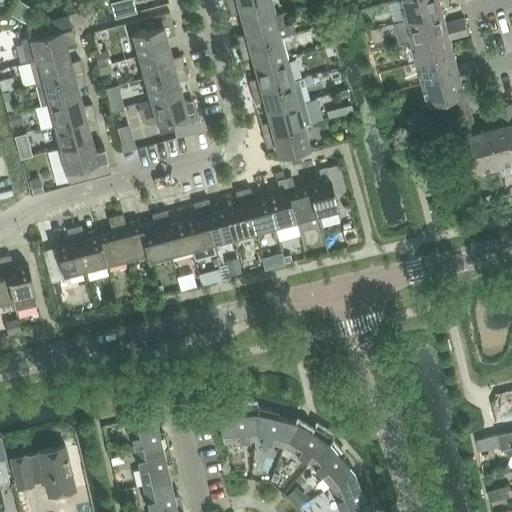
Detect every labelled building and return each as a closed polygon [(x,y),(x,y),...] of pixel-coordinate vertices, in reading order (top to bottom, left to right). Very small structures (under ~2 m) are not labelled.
[(20,0),(12,15),(27,23),(35,9),(20,0)] [(133,0),(124,0),(128,14),(136,12),(133,0)] [(273,7),(271,0),(239,0),(227,3),(230,15),(241,12),(244,14),(246,22),(273,14),(271,7),(273,7)] [(442,10),(439,0),(399,0),(405,20),(442,10)] [(102,7),(90,11),(94,23),(105,20),(102,7)] [(411,41),(448,30),(442,10),(405,20),(411,41)] [(138,55),(165,48),(163,40),(165,37),(175,34),(169,11),(144,18),(147,29),(132,33),(133,36),(131,37),(136,57),(139,56),(138,55)] [(239,47),(281,36),(295,32),(292,23),(285,25),(281,14),(276,15),(275,13),(273,14),(246,22),(249,30),(246,33),(236,36),(239,47)] [(26,26),(35,60),(37,60),(37,59),(64,52),(62,44),(64,41),(74,38),(68,15),(26,26)] [(294,20),(295,32),(315,29),(313,18),(294,20)] [(454,29),(466,25),(464,18),(452,21),(454,29)] [(466,25),(454,29),(456,36),(468,33),(466,25)] [(417,61),(454,51),(448,30),(411,41),(417,61)] [(285,51),(281,36),(239,47),(242,59),(253,56),(256,58),(258,66),(285,59),(285,58),(283,51),(285,51)] [(138,63),(142,78),(184,67),(181,55),(171,58),(167,56),(165,48),(138,55),(139,56),(140,63),(138,63)] [(99,53),(97,54),(101,66),(111,63),(108,51),(99,53)] [(422,82),(459,72),(454,51),(417,61),(422,82)] [(37,60),(35,60),(29,62),(35,83),(83,70),(80,59),(70,62),(66,60),(64,52),(37,59),(37,60)] [(287,57),(285,58),(285,59),(258,66),(260,74),(258,77),(248,80),(251,91),(293,80),(287,57)] [(465,70),(477,67),(475,59),(463,63),(465,70)] [(110,65),(101,67),(102,71),(103,75),(113,73),(110,65)] [(148,92),(150,99),(177,92),(175,84),(177,81),(187,78),(184,67),(142,78),(146,93),(148,92)] [(477,67),(465,70),(467,78),(479,75),(477,67)] [(83,70),(35,83),(41,105),(49,103),(76,96),(74,88),(76,85),(86,82),(83,70)] [(459,72),(422,82),(428,104),(465,94),(459,72)] [(12,77),(0,80),(0,84),(2,92),(15,89),(12,77)] [(268,102),(270,110),(309,99),(303,77),(293,80),(251,91),(254,103),(264,100),(268,102)] [(117,84),(106,87),(108,96),(119,92),(117,84)] [(9,91),(2,93),(6,109),(13,107),(9,91)] [(152,123),(157,122),(171,118),(174,129),(199,122),(193,99),(183,102),(179,100),(177,92),(150,99),(148,100),(136,103),(139,117),(141,120),(143,122),(146,123),(149,124),(152,123)] [(82,106),(78,104),(76,96),(49,103),(51,110),(49,111),(53,126),(95,114),(92,103),(82,106)] [(119,97),(110,100),(112,109),(122,106),(119,97)] [(276,132),(305,124),(315,121),(309,99),(270,110),(272,118),(270,121),(260,124),(263,135),(276,132)] [(509,116),(505,104),(498,106),(501,118),(509,116)] [(345,105),(327,110),(329,117),(347,112),(345,105)] [(471,114),(470,109),(462,112),(463,116),(466,128),(474,126),(471,114)] [(20,112),(8,114),(11,125),(23,122),(20,112)] [(88,129),(98,126),(95,114),(53,126),(57,140),(59,140),(61,147),(88,140),(86,132),(88,129)] [(406,118),(394,122),(399,135),(411,130),(406,118)] [(499,165),(511,161),(511,129),(510,122),(489,128),(499,165)] [(307,139),(309,139),(305,124),(276,132),(263,135),(266,147),(276,144),(280,146),(282,155),(309,147),(307,139)] [(499,165),(489,128),(468,134),(478,171),(499,165)] [(137,130),(123,134),(127,149),(141,145),(137,130)] [(31,154),(26,137),(15,140),(20,157),(31,154)] [(61,147),(59,147),(68,181),(110,170),(104,147),(93,150),(90,148),(88,140),(61,147)] [(474,165),(468,166),(470,176),(477,174),(474,165)] [(322,183),(309,186),(317,217),(339,211),(327,166),(319,169),(322,183)] [(282,170),(275,172),(277,180),(284,178),(282,170)] [(291,176),(284,178),(296,223),(317,217),(309,186),(295,190),(291,176)] [(39,177),(29,180),(33,193),(43,190),(39,177)] [(281,194),(267,198),(275,229),(296,223),(284,178),(277,180),(281,194)] [(435,182),(439,196),(450,193),(446,179),(435,182)] [(253,201),(250,187),(243,189),(255,234),(275,229),(267,198),(253,201)] [(255,234),(243,189),(235,191),(239,205),(225,209),(234,240),(255,234)] [(201,201),(213,246),(234,240),(225,209),(212,213),(208,199),(201,201)] [(184,220),(192,251),(213,246),(201,201),(194,202),(198,216),(184,220)] [(159,212),(171,257),(192,251),(184,220),(170,224),(166,210),(159,212)] [(156,228),(144,231),(142,231),(148,255),(147,255),(149,263),(171,257),(159,212),(152,214),(156,228)] [(148,255),(142,231),(144,231),(141,223),(126,227),(123,213),(115,215),(127,260),(147,255),(148,255)] [(112,231),(98,235),(107,266),(127,260),(115,215),(108,217),(112,231)] [(81,225),(74,227),(86,272),(107,266),(98,235),(85,239),(81,225)] [(64,278),(86,272),(74,227),(67,229),(70,243),(56,247),(64,278)] [(348,228),(344,234),(347,246),(358,243),(354,227),(348,228)] [(56,247),(43,250),(51,281),(64,278),(56,247)] [(15,309),(37,304),(28,265),(13,269),(10,255),(3,256),(13,302),(15,309)] [(0,304),(13,302),(3,256),(0,256),(0,304)] [(237,258),(226,261),(227,265),(230,276),(241,273),(237,258)] [(180,263),(183,277),(201,274),(198,259),(180,263)] [(17,318),(5,321),(8,334),(20,331),(17,318)] [(257,405),(244,407),(245,412),(217,414),(224,442),(255,439),(257,405)] [(257,405),(255,439),(284,446),(295,421),(269,414),(270,409),(257,405)] [(168,444),(166,436),(161,437),(155,413),(128,420),(135,452),(168,444)] [(295,421),(284,446),(310,463),(332,437),(321,430),(318,435),(295,421)] [(511,430),(498,433),(500,441),(511,437),(511,430)] [(330,486),(354,471),(337,451),(341,447),(332,437),(310,463),(330,486)] [(507,447),(509,455),(511,454),(511,437),(500,441),(502,448),(507,447)] [(168,444),(135,452),(143,484),(170,478),(165,454),(170,453),(168,444)] [(75,488),(65,445),(10,458),(17,487),(33,484),(32,479),(43,476),(48,494),(75,488)] [(124,461),(122,455),(111,458),(112,464),(124,461)] [(0,507),(4,507),(0,490),(0,483),(9,481),(4,459),(0,460),(0,507)] [(330,486),(340,511),(351,511),(358,511),(376,511),(374,506),(370,494),(364,496),(354,471),(330,486)] [(274,473),(271,480),(276,482),(279,476),(274,473)] [(170,478),(143,484),(149,511),(169,511),(183,509),(181,500),(176,502),(170,478)] [(498,488),(500,498),(510,496),(508,485),(498,488)] [(500,498),(498,488),(488,490),(490,500),(500,498)] [(132,489),(123,491),(125,500),(134,498),(132,489)]
